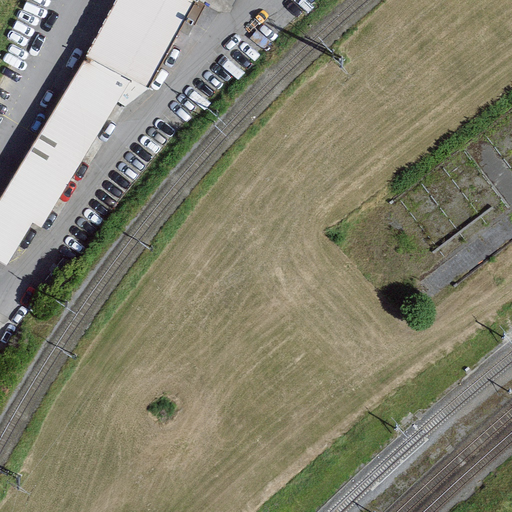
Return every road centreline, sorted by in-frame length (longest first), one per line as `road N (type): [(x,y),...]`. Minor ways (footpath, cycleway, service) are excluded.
road 1 (unknown): [(246,0),(138,117),(0,302)]
road 2 (unknown): [(72,0),(0,145)]
